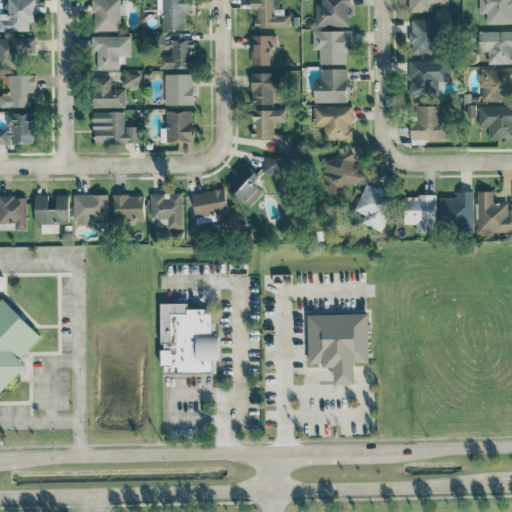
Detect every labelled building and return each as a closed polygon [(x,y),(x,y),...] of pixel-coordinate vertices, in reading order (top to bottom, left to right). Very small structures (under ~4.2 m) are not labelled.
[(0,21),(0,31),(29,30),(29,22),(35,22),(34,0),(7,0),(8,13),(0,12),(0,21)] [(92,0),(93,31),(121,30),(120,14),(122,14),(121,0),(92,0)] [(156,0),(157,15),(162,15),(162,29),(184,29),(184,10),(193,10),(192,0),(156,0)] [(274,0),(249,0),(250,11),(256,11),(256,28),(288,27),(288,8),(275,8),(274,0)] [(315,3),(316,26),(351,26),(350,0),(321,0),(321,3),(315,3)] [(448,0),(409,0),(409,11),(434,11),(434,5),(448,5),(448,0)] [(511,0),(479,0),(479,13),(486,13),(486,22),(511,21),(511,0)] [(410,19),(411,52),(438,52),(437,18),(410,19)] [(313,30),(313,48),(319,48),(319,63),(346,63),(346,47),(352,47),(352,30),(313,30)] [(511,30),(479,31),(479,51),(487,51),(488,63),(511,63),(511,30)] [(159,68),(192,68),(192,40),(164,40),(164,32),(146,33),(146,49),(171,49),(171,55),(159,55),(159,68)] [(251,65),(275,64),(274,34),(250,35),(251,65)] [(131,36),(92,35),(92,50),(97,50),(96,68),(119,69),(119,56),(131,56),(131,36)] [(0,36),(0,67),(17,67),(18,52),(35,53),(35,37),(0,36)] [(410,93),(437,93),(437,81),(449,81),(449,60),(410,60),(410,93)] [(480,101),(511,100),(511,67),(480,68),(480,101)] [(313,78),(314,102),(347,102),(347,93),(349,93),(349,68),(321,68),(321,78),(313,78)] [(139,75),(126,72),(123,85),(136,88),(139,75)] [(282,73),(252,72),(251,103),(273,104),(273,92),(282,92),(282,73)] [(194,104),(193,73),(164,74),(165,104),(194,104)] [(9,74),(10,93),(0,93),(1,107),(35,106),(34,74),(9,74)] [(126,106),(125,88),(111,88),(111,76),(93,77),(94,107),(126,106)] [(511,138),(511,104),(478,105),(479,126),(489,126),(489,139),(511,138)] [(351,139),(351,122),(353,122),(353,105),(313,106),(314,126),(323,126),(323,140),(351,139)] [(411,139),(445,138),(444,105),(417,106),(417,120),(410,121),(411,139)] [(293,134),(274,134),(274,122),(285,122),(285,109),(253,110),(254,138),(277,137),(277,150),(293,150),(293,134)] [(193,110),(165,110),(165,127),(160,128),(160,141),(193,141),(193,110)] [(93,111),(93,143),(140,142),(140,126),(124,126),(124,111),(93,111)] [(9,143),(33,143),(32,112),(6,112),(6,129),(0,128),(0,143),(9,143)] [(364,179),(350,148),(322,161),(327,172),(323,174),(332,193),(364,179)] [(276,175),(280,159),(266,156),(262,171),(276,175)] [(259,176),(248,165),(228,186),(249,206),(263,193),(253,183),(259,176)] [(355,210),(365,214),(361,223),(381,231),(396,195),(366,183),(355,210)] [(228,211),(224,187),(190,194),(195,217),(228,211)] [(493,190),(476,191),(477,232),(510,231),(510,202),(493,202),(493,190)] [(440,197),(441,226),(475,225),(474,191),(457,191),(457,196),(440,197)] [(150,193),(151,219),(168,219),(168,228),(182,228),(182,192),(150,193)] [(73,224),(93,224),(93,218),(107,218),(108,194),(74,193),(73,224)] [(69,223),(69,194),(56,194),(57,208),(49,208),(48,194),(34,194),(34,224),(41,224),(42,233),(59,232),(58,223),(69,223)] [(144,218),(144,194),(113,195),(113,218),(144,218)] [(0,229),(27,229),(27,195),(0,195),(0,229)] [(416,232),(436,232),(435,195),(404,195),(405,224),(416,224),(416,232)] [(0,392),(27,365),(19,358),(41,335),(2,298),(0,299),(0,392)] [(216,372),(216,360),(219,360),(219,335),(212,335),(212,309),(188,310),(188,303),(160,303),(161,350),(162,350),(162,372),(216,372)] [(354,362),(369,362),(367,312),(307,314),(308,363),(325,363),(325,367),(333,366),(334,384),(355,383),(354,362)]
